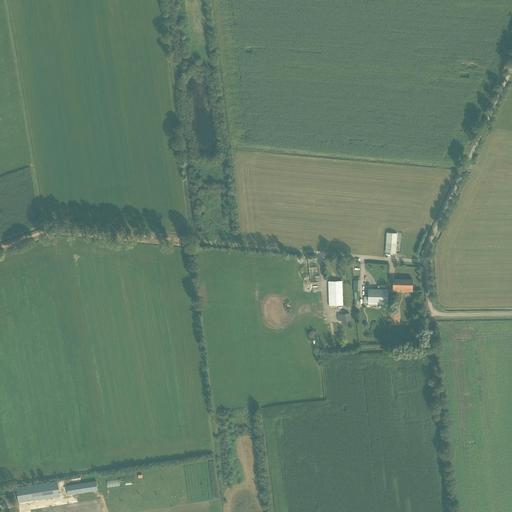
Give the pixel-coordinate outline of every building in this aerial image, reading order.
[(386,233),(385,253),(395,253),(397,233),(386,233)] [(308,259),(310,283),(321,282),(318,257),(308,259)] [(393,279),(392,291),(402,291),(403,291),(412,291),(412,280),(393,279)] [(342,281),(328,282),(329,306),(343,306),(342,281)] [(368,297),(364,296),(364,303),(368,303),(368,304),(388,305),(388,290),(368,289),(368,297)] [(390,309),(391,321),(399,320),(398,308),(390,309)] [(349,314),(338,316),(338,321),(342,321),(343,325),(351,324),(349,314)] [(53,481),(14,487),(17,503),(56,496),(53,481)] [(71,494),(100,489),(98,481),(70,486),(71,494)] [(93,511),(92,499),(22,508),(22,511),(93,511)]
